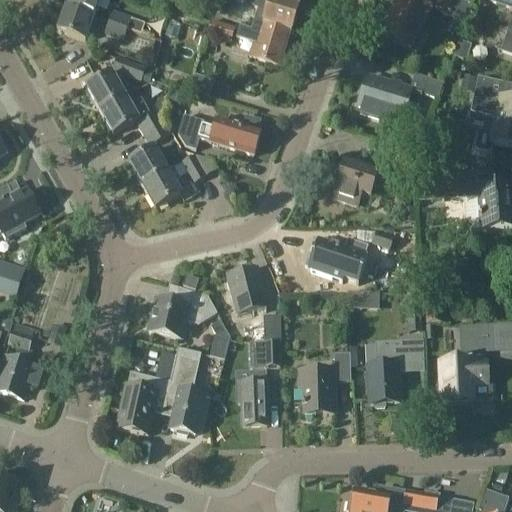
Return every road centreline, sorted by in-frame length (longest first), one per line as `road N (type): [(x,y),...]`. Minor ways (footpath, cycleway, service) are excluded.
road 1 (residential): [(123,268),(231,237),(269,215),(347,0)]
road 2 (residential): [(255,511),(265,483),(291,463),(511,459)]
road 3 (residential): [(123,268),(0,41)]
road 4 (residential): [(63,463),(123,268)]
road 5 (residential): [(214,511),(63,463)]
